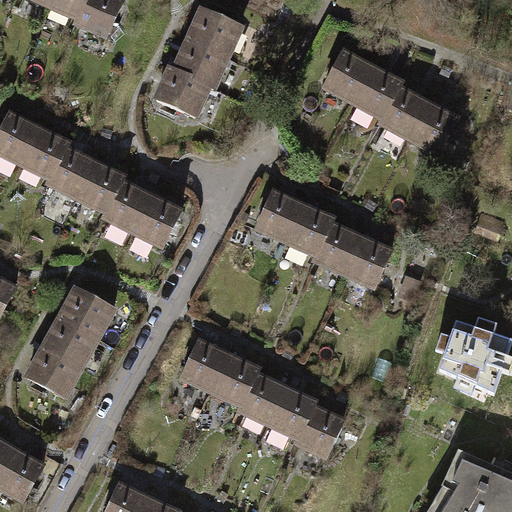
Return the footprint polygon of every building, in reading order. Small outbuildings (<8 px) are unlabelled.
[(28,0),(47,8),(51,0),(28,0)] [(51,0),(47,8),(75,20),(83,0),(51,0)] [(121,1),(119,0),(83,0),(75,20),(73,25),(105,38),(121,1)] [(203,10),(188,42),(225,59),(240,27),(203,10)] [(188,42),(175,72),(209,88),(211,89),(225,59),(188,42)] [(323,88),(353,105),(372,70),(342,54),(323,88)] [(195,118),(209,88),(175,72),(170,70),(156,100),(195,118)] [(401,86),(372,70),(353,105),(382,120),(398,91),(401,86)] [(380,125),(409,140),(427,106),(398,91),(382,120),(380,125)] [(457,122),(427,106),(409,140),(439,156),(457,122)] [(0,134),(0,154),(21,165),(39,131),(9,116),(0,134)] [(67,145),(39,131),(21,165),(50,180),(65,150),(67,145)] [(48,183),(77,199),(94,166),(65,150),(50,180),(48,183)] [(122,180),(94,166),(77,199),(105,213),(121,182),(122,180)] [(102,217),(132,233),(150,197),(121,182),(105,213),(102,217)] [(255,229),(288,243),(304,207),(270,193),(255,229)] [(180,213),(150,197),(132,233),(162,248),(180,213)] [(332,219),(304,207),(288,243),(316,255),(329,225),(332,219)] [(503,223),(482,216),(476,232),(498,239),(503,223)] [(313,263),(344,275),(359,238),(329,225),(316,255),(313,263)] [(390,251),(359,238),(344,275),(374,288),(390,251)] [(0,315),(14,290),(0,281),(0,315)] [(78,289),(60,321),(97,341),(114,310),(78,289)] [(60,321),(44,350),(80,370),(97,341),(60,321)] [(440,372),(495,397),(511,345),(511,342),(494,337),(497,327),(478,321),(475,330),(456,324),(451,340),(441,336),(436,353),(445,356),(440,372)] [(181,380),(213,394),(228,359),(197,345),(181,380)] [(63,400),(80,370),(44,350),(27,380),(63,400)] [(257,372),(228,359),(213,394),(242,407),(255,378),(257,372)] [(283,391),(255,378),(242,407),(239,413),(268,426),(283,391)] [(313,404),(283,391),(268,426),(297,439),(311,408),(313,404)] [(342,421),(311,408),(297,439),(294,445),(326,458),(342,421)] [(0,473),(13,451),(0,443),(0,473)] [(42,468),(13,451),(0,473),(0,488),(22,502),(42,468)] [(433,511),(511,511),(511,475),(457,451),(441,487),(446,490),(433,511)] [(104,511),(142,511),(148,500),(116,486),(104,511)] [(176,511),(148,500),(142,511),(176,511)]
